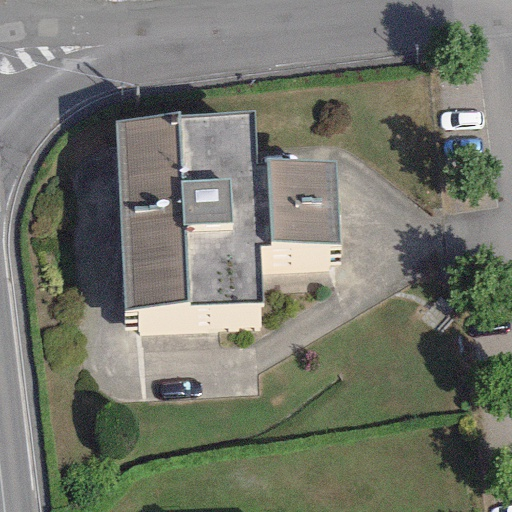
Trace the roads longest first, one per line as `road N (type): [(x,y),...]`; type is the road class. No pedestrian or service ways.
road 1 (unclassified): [(115,44),(509,3)]
road 2 (unclassified): [(115,44),(37,140),(0,202)]
road 3 (secondary): [(0,387),(15,511)]
road 4 (unclassified): [(0,1),(115,44)]
